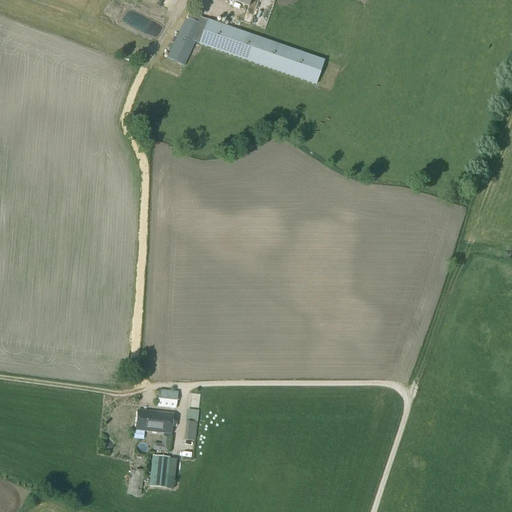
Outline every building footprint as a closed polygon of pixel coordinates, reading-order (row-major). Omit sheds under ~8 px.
[(185,19),(167,58),(184,66),(202,27),(185,19)] [(207,22),(199,45),(317,86),(325,63),(207,22)] [(158,390),(156,408),(176,410),(178,393),(158,390)] [(188,411),(184,442),(195,443),(198,413),(188,411)] [(137,412),(135,432),(170,435),(172,415),(137,412)] [(152,457),(148,488),(166,490),(170,459),(152,457)] [(131,470),(126,495),(139,498),(144,472),(131,470)]
